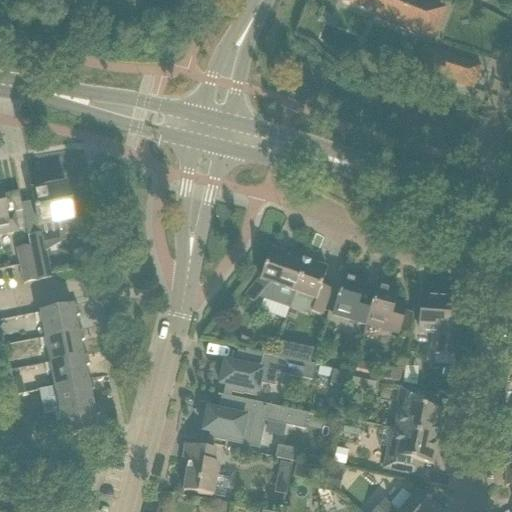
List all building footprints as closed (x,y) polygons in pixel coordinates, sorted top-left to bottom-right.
[(379,20),(416,35),(428,5),(416,0),(345,0),(344,3),(380,17),(379,20)] [(424,47),(416,72),(445,81),(446,78),(456,81),(455,85),(473,90),(475,82),(474,82),(477,73),(478,73),(480,67),(452,58),(453,57),(424,47)] [(38,228),(61,223),(64,237),(76,234),(66,185),(30,192),(38,228)] [(0,235),(17,232),(13,214),(4,216),(0,194),(0,235)] [(27,238),(29,247),(37,283),(50,280),(41,235),(27,238)] [(37,283),(29,247),(16,250),(23,285),(37,283)] [(289,310),(294,294),(307,257),(298,254),(296,259),(270,250),(260,277),(259,277),(244,297),(253,304),(258,298),(289,310)] [(294,294),(314,302),(311,312),(322,316),(331,291),(320,287),(326,270),(314,265),(316,260),(307,257),(294,294)] [(331,315),(365,324),(372,299),(360,296),(364,282),(342,275),(331,315)] [(372,299),(365,324),(398,334),(406,309),(394,305),(398,291),(376,285),(372,299)] [(455,356),(457,322),(451,322),(453,301),(421,299),(419,332),(433,333),(431,355),(434,355),(433,365),(451,366),(452,356),(455,356)] [(40,323),(43,339),(77,332),(74,318),(79,316),(77,306),(72,307),(38,313),(38,314),(34,315),(35,325),(40,323)] [(214,326),(207,335),(218,338),(219,334),(218,329),(214,326)] [(45,348),(48,364),(82,357),(79,343),(84,341),(82,331),(77,332),(43,339),(38,341),(40,349),(45,348)] [(241,335),(237,342),(246,347),(249,340),(241,335)] [(228,388),(227,394),(242,397),(242,396),(255,398),(258,383),(272,387),(275,375),(310,382),(314,366),(233,349),(233,350),(236,351),(233,366),(223,364),(219,386),(228,388)] [(0,356),(0,374),(9,372),(5,356),(0,356)] [(50,372),(53,389),(87,381),(84,368),(89,365),(87,356),(82,357),(48,364),(43,365),(45,374),(50,372)] [(357,363),(354,374),(370,377),(373,366),(357,363)] [(380,379),(399,383),(401,372),(383,368),(380,379)] [(331,371),(329,384),(347,388),(350,375),(331,371)] [(350,387),(374,392),(376,379),(353,375),(350,387)] [(15,396),(11,380),(1,382),(5,399),(15,396)] [(55,397),(58,414),(92,407),(92,406),(89,392),(94,390),(92,380),(87,381),(53,389),(48,390),(50,398),(55,397)] [(401,389),(392,430),(437,439),(443,412),(433,410),(435,396),(401,389)] [(220,398),(216,413),(207,411),(202,433),(212,434),(211,440),(225,444),(225,442),(257,448),(260,432),(256,431),(258,421),(304,431),(307,415),(217,396),(216,397),(220,398)] [(7,407),(11,423),(21,421),(17,405),(7,407)] [(92,407),(58,414),(54,415),(55,423),(60,422),(63,439),(97,432),(94,417),(99,415),(97,405),(92,406),(92,407)] [(27,446),(23,430),(13,432),(17,449),(27,446)] [(437,439),(392,430),(384,470),(418,478),(421,464),(432,467),(437,439)] [(217,466),(212,465),(214,452),(184,446),(182,460),(187,461),(182,493),(212,498),(217,466)] [(274,459),(291,463),(294,451),(276,447),(274,459)] [(345,452),(335,450),(332,464),(342,466),(345,452)] [(276,477),(289,479),(291,465),(279,463),(276,477)] [(295,464),(293,474),(303,476),(305,466),(295,464)] [(325,492),(329,471),(322,470),(318,490),(325,492)] [(318,491),(317,493),(322,507),(332,504),(328,493),(318,491)] [(402,491),(389,506),(383,500),(372,511),(438,511),(416,493),(411,499),(402,491)]
